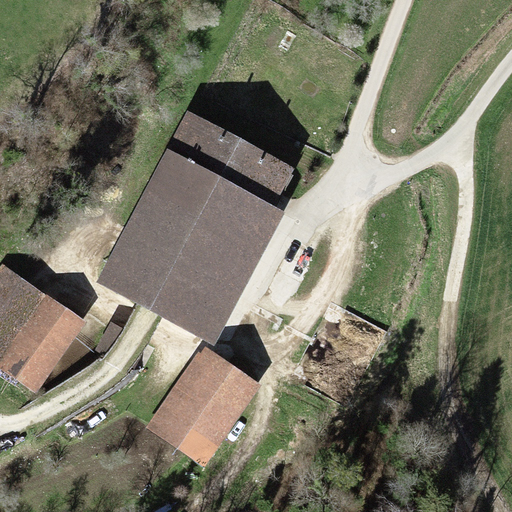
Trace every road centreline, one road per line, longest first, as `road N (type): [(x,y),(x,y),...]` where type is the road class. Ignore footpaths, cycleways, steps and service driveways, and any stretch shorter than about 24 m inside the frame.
road 1 (track): [(402,0),(324,198),(465,167),(511,69)]
road 2 (track): [(0,436),(110,373),(145,334),(217,344),(324,198)]
road 3 (track): [(511,469),(463,377),(465,167)]
